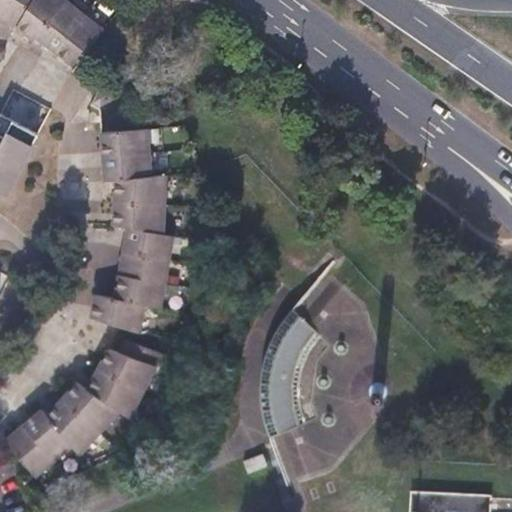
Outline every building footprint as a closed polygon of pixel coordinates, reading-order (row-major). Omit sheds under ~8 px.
[(0,0),(0,15),(38,39),(39,37),(77,64),(105,31),(85,16),(67,2),(63,0),(0,0)] [(0,193),(8,198),(40,136),(7,118),(3,116),(0,122),(0,193)] [(115,222),(132,227),(117,298),(100,295),(94,320),(139,335),(146,304),(162,308),(167,284),(171,259),(176,236),(165,233),(165,206),(165,177),(153,177),(150,153),(148,128),(103,130),(107,180),(117,180),(115,222)] [(280,402),(282,410),(284,416),(289,430),(282,432),(307,502),(310,511),(354,511),(338,466),(391,402),(394,379),(366,300),(336,277),(288,334),(293,339),(284,358),(280,374),(279,388),(280,402)] [(92,391),(83,385),(49,415),(44,410),(7,440),(36,475),(53,461),(73,445),(80,453),(101,435),(124,413),(134,418),(146,394),(164,357),(127,345),(123,356),(111,353),(92,391)] [(495,511),(497,492),(415,488),(414,511),(495,511)]
